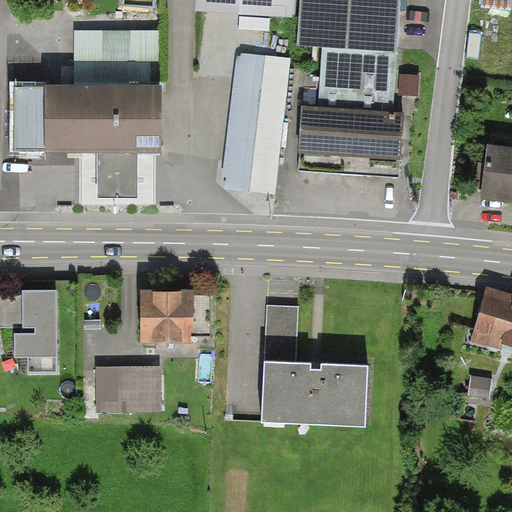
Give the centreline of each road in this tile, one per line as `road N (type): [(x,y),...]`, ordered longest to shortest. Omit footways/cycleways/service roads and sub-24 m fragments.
road 1 (secondary): [(0,242),(430,256)]
road 2 (unclassified): [(459,0),(430,256)]
